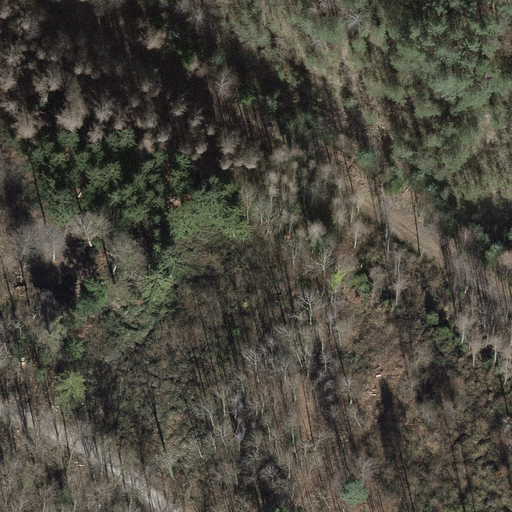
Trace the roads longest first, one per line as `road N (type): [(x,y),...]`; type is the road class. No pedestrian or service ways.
road 1 (track): [(59,0),(511,302)]
road 2 (track): [(0,408),(80,446),(167,511)]
